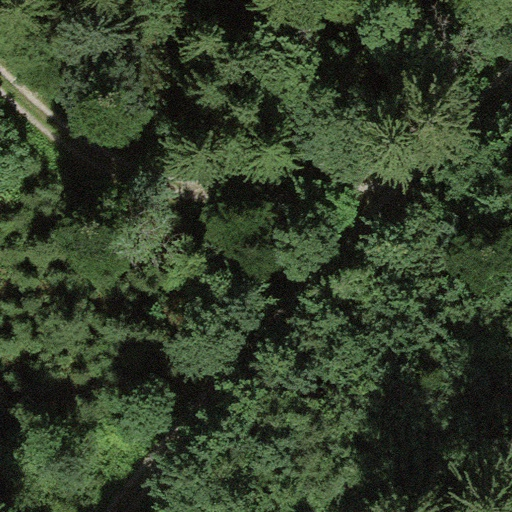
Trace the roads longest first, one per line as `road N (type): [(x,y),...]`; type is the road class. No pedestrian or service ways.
road 1 (track): [(116,511),(511,75)]
road 2 (track): [(428,164),(276,194),(206,198),(133,184),(83,159),(0,83)]
